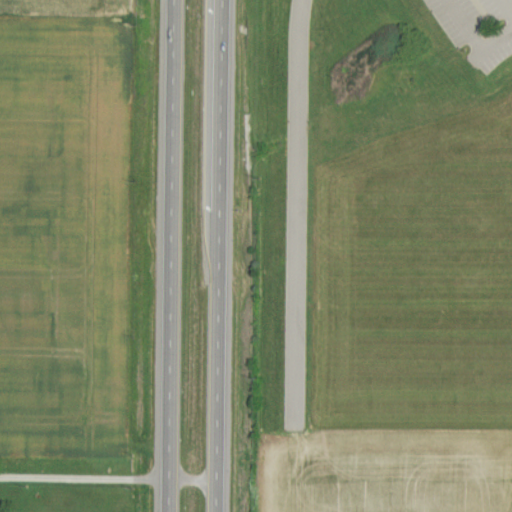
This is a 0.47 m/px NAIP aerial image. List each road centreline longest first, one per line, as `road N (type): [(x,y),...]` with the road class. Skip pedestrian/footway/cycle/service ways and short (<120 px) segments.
road 1 (trunk): [(174,0),(166,511)]
road 2 (trunk): [(217,511),(219,0)]
